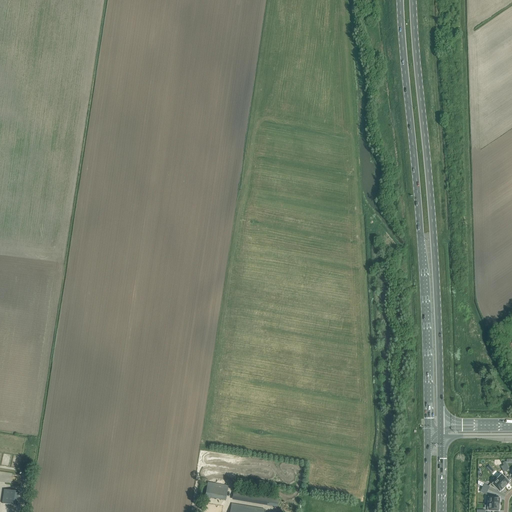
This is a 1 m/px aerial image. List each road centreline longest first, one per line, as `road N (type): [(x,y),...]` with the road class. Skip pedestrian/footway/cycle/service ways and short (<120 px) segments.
road 1 (primary): [(400,0),(426,431)]
road 2 (primary): [(441,424),(413,0)]
